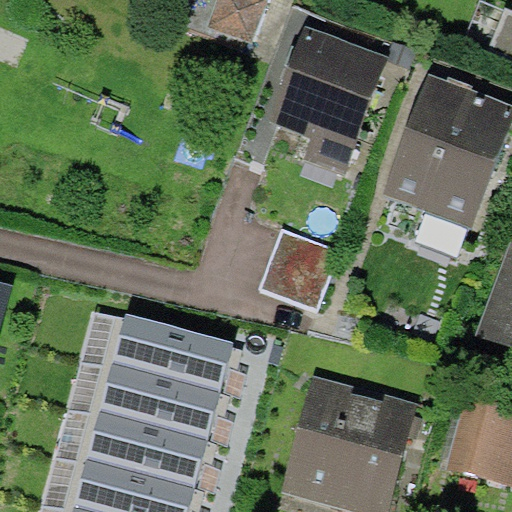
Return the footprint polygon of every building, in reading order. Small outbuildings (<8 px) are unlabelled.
[(260,7),(237,0),(212,0),(201,35),(247,50),(260,7)] [(385,73),(299,42),(269,123),(308,137),(300,159),(347,176),(385,73)] [(510,117),(420,83),(377,197),(467,231),(510,117)] [(511,216),(468,337),(511,353),(511,216)] [(338,252),(280,229),(257,288),(315,310),(338,252)] [(0,357),(19,294),(0,288),(0,357)] [(385,511),(417,408),(310,376),(276,491),(347,511),(385,511)] [(511,411),(467,400),(446,478),(511,495),(511,411)] [(101,511),(112,472),(38,451),(20,511),(101,511)]
